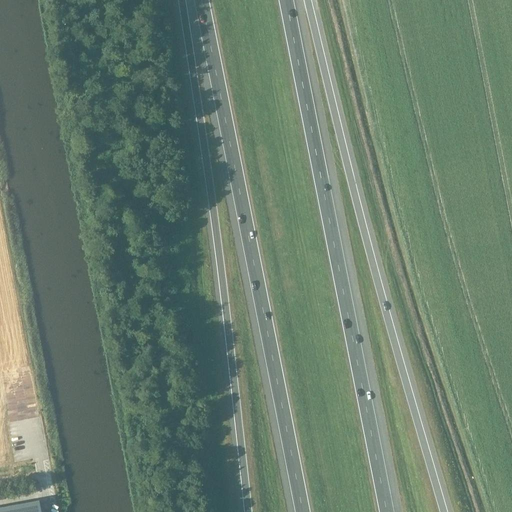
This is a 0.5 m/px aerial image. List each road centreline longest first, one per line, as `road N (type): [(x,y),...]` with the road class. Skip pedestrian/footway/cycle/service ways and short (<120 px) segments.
road 1 (motorway): [(443,511),(307,0)]
road 2 (motorway): [(201,0),(302,511)]
road 3 (motorway): [(386,511),(286,0)]
road 4 (motorway): [(182,0),(248,511)]
road 5 (unknown): [(0,504),(38,490),(42,475),(20,396)]
